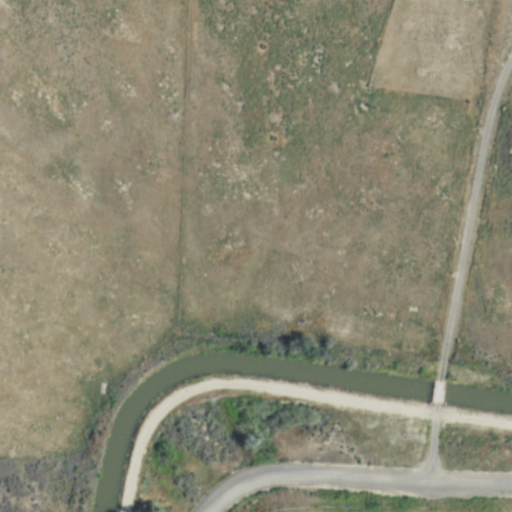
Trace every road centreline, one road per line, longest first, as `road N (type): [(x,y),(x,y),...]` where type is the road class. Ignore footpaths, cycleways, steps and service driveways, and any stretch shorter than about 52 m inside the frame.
road 1 (residential): [(201,511),(228,486),(263,476),(511,482)]
road 2 (track): [(0,200),(67,0)]
